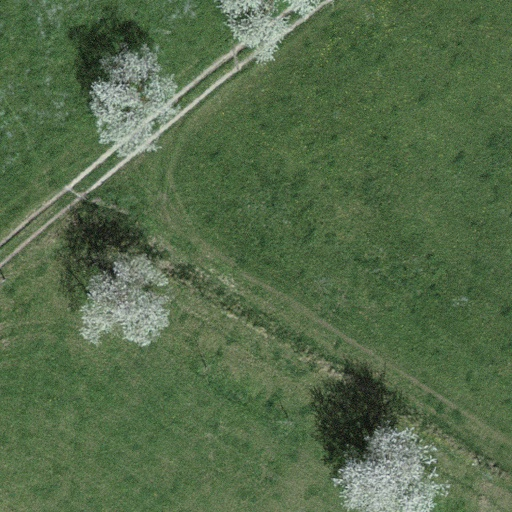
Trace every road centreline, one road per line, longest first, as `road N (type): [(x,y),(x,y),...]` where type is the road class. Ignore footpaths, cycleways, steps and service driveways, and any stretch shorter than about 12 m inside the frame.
road 1 (track): [(62,203),(511,495)]
road 2 (track): [(298,0),(193,80),(0,253)]
